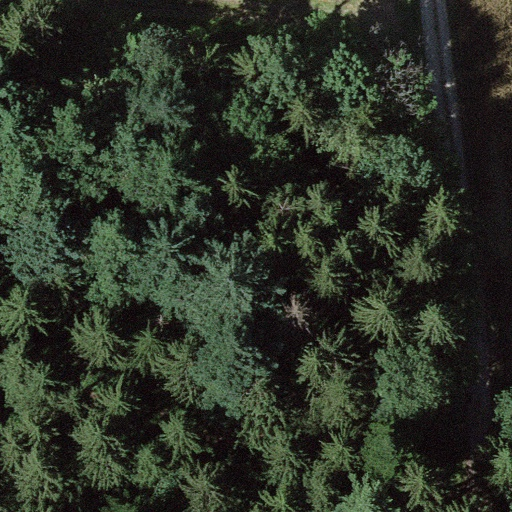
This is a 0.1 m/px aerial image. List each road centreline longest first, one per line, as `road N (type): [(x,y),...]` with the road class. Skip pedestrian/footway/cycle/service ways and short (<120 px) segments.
road 1 (track): [(0,370),(475,484)]
road 2 (track): [(475,484),(468,336),(432,0)]
